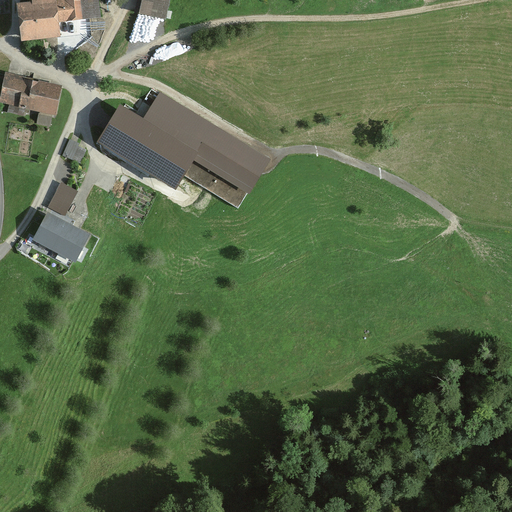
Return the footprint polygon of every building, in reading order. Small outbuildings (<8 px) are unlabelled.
[(31,0),(32,2),(17,3),(21,41),(61,37),(59,22),(101,18),(98,0),(31,0)] [(169,0),(141,0),(138,14),(165,20),(169,0)] [(61,89),(6,76),(0,100),(0,102),(54,116),(61,89)] [(144,119),(120,104),(97,142),(176,190),(185,176),(238,209),(269,159),(160,93),(144,119)] [(80,143),(70,139),(62,156),(81,163),(87,150),(78,146),(80,143)] [(78,191),(61,182),(48,208),(65,216),(78,191)] [(89,235),(48,213),(33,240),(73,263),(89,235)]
